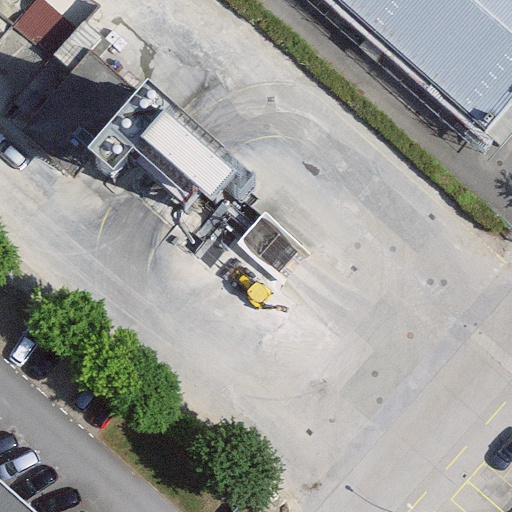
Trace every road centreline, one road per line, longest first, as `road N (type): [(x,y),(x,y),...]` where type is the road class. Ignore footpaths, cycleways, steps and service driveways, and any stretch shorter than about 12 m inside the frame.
road 1 (unknown): [(504,365),(359,168),(302,108),(241,102),(175,164),(124,228),(119,279),(152,320),(381,504)]
road 2 (unclassified): [(374,511),(511,356)]
